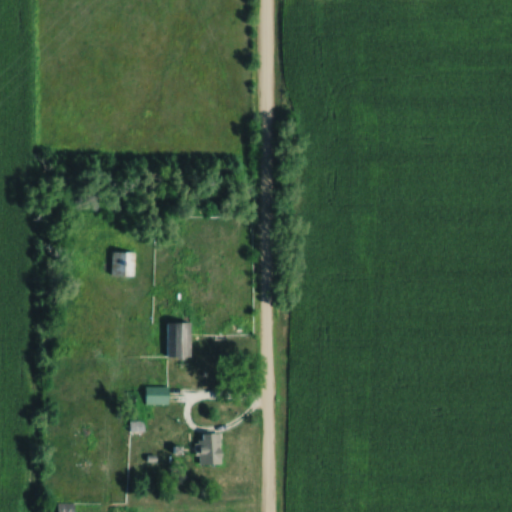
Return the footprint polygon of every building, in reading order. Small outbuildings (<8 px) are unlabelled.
[(136,249),(114,249),(114,274),(136,274),(136,249)] [(192,354),(192,320),(168,320),(168,354),(192,354)] [(146,384),(146,402),(171,402),(171,384),(146,384)] [(207,431),(207,452),(224,452),(224,431),(207,431)] [(74,511),(75,502),(59,502),(59,511),(74,511)]
